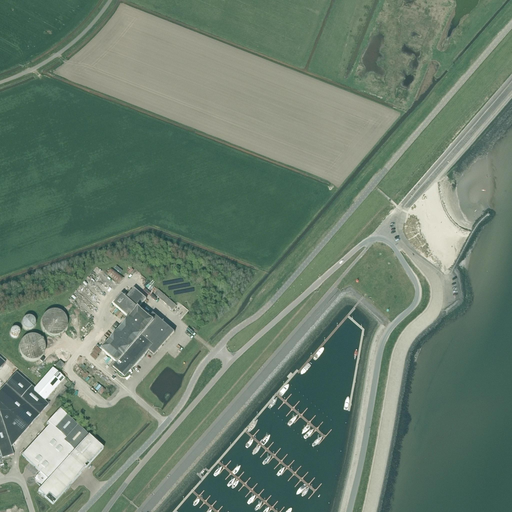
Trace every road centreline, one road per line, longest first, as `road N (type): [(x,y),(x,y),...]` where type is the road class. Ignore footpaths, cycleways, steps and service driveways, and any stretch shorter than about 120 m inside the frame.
road 1 (tertiary): [(217,348),(267,307),(511,24)]
road 2 (unclassified): [(105,511),(232,360),(217,348)]
road 3 (tertiary): [(82,511),(165,424),(217,348)]
road 4 (unclassified): [(0,81),(73,43),(109,0)]
